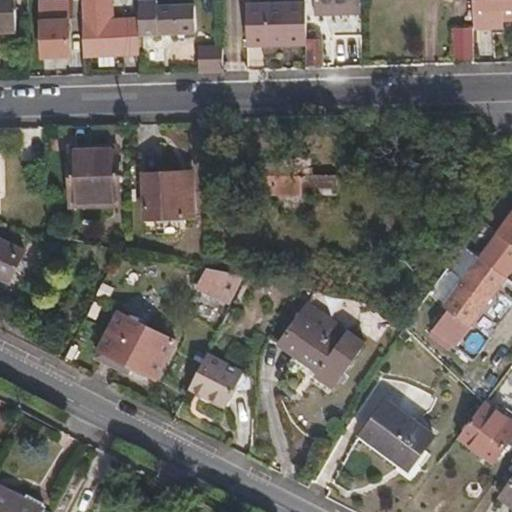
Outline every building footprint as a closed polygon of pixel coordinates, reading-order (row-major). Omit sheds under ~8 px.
[(0,0),(0,31),(16,31),(15,0),(0,0)] [(41,0),(43,55),(70,56),(68,0),(41,0)] [(125,20),(112,20),(111,0),(82,0),(84,55),(127,53),(125,20)] [(197,6),(160,6),(159,0),(139,0),(141,33),(197,33),(197,6)] [(501,20),(511,20),(511,0),(472,0),(473,21),(501,20)] [(250,46),(308,44),(307,2),(249,3),(250,46)] [(473,29),(502,29),(501,20),(473,21),(473,29)] [(455,61),(471,61),(471,29),(453,29),(455,61)] [(322,63),(322,40),(309,40),(310,63),(322,63)] [(200,72),(226,72),(225,47),(200,47),(200,72)] [(73,202),(119,200),(115,150),(69,152),(73,202)] [(311,175),(311,157),(281,157),(280,165),(258,164),(258,196),(283,196),(284,194),(333,196),(333,175),(311,175)] [(146,218),(197,215),(194,171),(143,173),(146,218)] [(511,234),(511,214),(502,228),(511,234)] [(390,235),(406,235),(405,215),(389,215),(390,235)] [(498,234),(497,235),(511,245),(511,234),(502,228),(498,234)] [(444,307),(470,327),(511,269),(511,245),(497,235),(444,307)] [(0,275),(11,281),(25,251),(0,238),(0,275)] [(232,302),(241,287),(227,281),(219,295),(232,302)] [(337,386),(368,341),(311,301),(282,342),(297,354),(320,370),(318,373),(337,386)] [(156,377),(175,343),(121,314),(98,354),(130,372),(134,365),(156,377)] [(297,354),(291,364),(313,380),(318,373),(320,370),(297,354)] [(224,409),(243,375),(208,356),(190,389),(224,409)] [(337,386),(318,373),(313,380),(332,393),(337,386)] [(407,471),(434,439),(388,400),(361,432),(407,471)] [(495,462),(511,438),(511,421),(485,402),(460,436),(495,462)] [(511,503),(511,482),(502,497),(511,503)] [(0,511),(39,511),(0,491),(0,511)]
